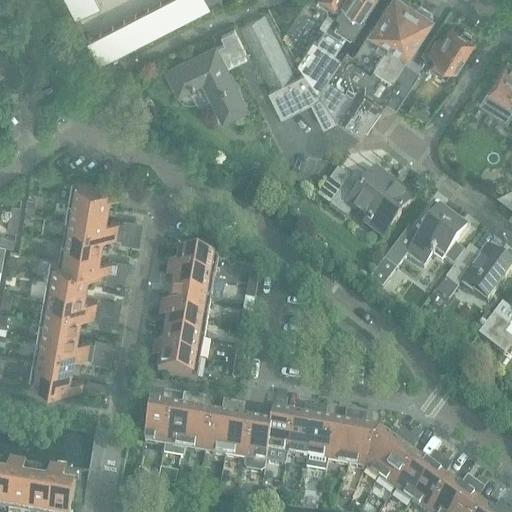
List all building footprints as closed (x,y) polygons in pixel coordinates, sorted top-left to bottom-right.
[(65,0),(76,19),(101,6),(97,0),(65,0)] [(164,0),(86,40),(96,59),(99,64),(147,40),(210,8),(208,4),(207,2),(206,0),(164,0)] [(299,63),(298,64),(304,74),(317,94),(335,66),(339,60),(334,56),(349,32),(352,34),(373,1),(370,0),(342,0),(338,8),(337,7),(332,15),(324,29),(315,44),(313,42),(309,48),(299,63)] [(318,0),(316,4),(330,14),(336,6),(337,7),(338,8),(342,0),(318,0)] [(335,66),(317,94),(336,122),(359,87),(358,87),(378,55),(412,3),(406,0),(387,0),(367,31),(369,32),(353,55),(347,51),(341,60),(340,59),(339,60),(335,66)] [(378,55),(358,87),(359,87),(375,98),(373,102),(380,106),(384,100),(397,80),(407,65),(401,61),(431,16),(412,3),(378,55)] [(264,16),(236,29),(268,92),(281,118),(311,103),(323,128),(336,122),(317,94),(304,74),(294,79),(277,43),(276,41),(264,16)] [(453,72),(471,43),(468,40),(469,37),(462,32),(458,34),(448,28),(439,42),(436,40),(426,55),(433,60),(429,67),(445,77),(449,70),(453,72)] [(201,81),(211,102),(221,121),(244,109),(225,70),(247,59),(233,31),(219,37),(223,45),(214,49),(213,47),(164,71),(176,94),(201,81)] [(479,101),(497,113),(506,119),(511,109),(511,61),(507,58),(479,101)] [(397,80),(384,100),(395,107),(418,72),(411,67),(407,65),(397,80)] [(359,87),(336,122),(359,137),(370,121),(380,106),(373,102),(375,98),(359,87)] [(416,98),(410,107),(425,117),(431,108),(416,98)] [(386,233),(408,204),(387,188),(390,183),(374,171),(366,181),(354,172),(349,179),(336,169),(316,197),(345,219),(353,209),(386,233)] [(245,176),(245,184),(250,188),(260,189),(265,184),(265,177),(260,172),(250,172),(245,176)] [(69,180),(65,201),(106,209),(109,196),(126,199),(128,191),(69,180)] [(511,196),(496,204),(500,207),(505,210),(511,215),(511,214),(511,196)] [(27,200),(25,213),(33,215),(35,201),(27,200)] [(104,220),(106,209),(65,201),(62,221),(121,232),(122,223),(104,220)] [(9,206),(6,219),(15,221),(17,208),(9,206)] [(407,229),(383,261),(395,271),(406,256),(422,269),(430,257),(431,258),(434,254),(443,261),(444,259),(454,267),(462,255),(452,248),(454,245),(465,231),(439,211),(419,238),(407,229)] [(13,233),(15,221),(6,219),(4,231),(13,233)] [(119,240),(121,232),(62,221),(58,242),(99,249),(101,237),(119,240)] [(0,237),(0,246),(3,247),(10,249),(12,240),(0,237)] [(97,260),(99,249),(58,242),(55,261),(55,262),(105,271),(113,273),(115,263),(97,260)] [(470,249),(446,280),(458,290),(462,285),(486,304),(511,269),(511,268),(485,248),(479,256),(470,249)] [(167,265),(165,273),(211,281),(215,260),(177,254),(175,266),(167,265)] [(104,279),(105,271),(55,262),(55,261),(47,260),(43,280),(84,288),(86,276),(104,279)] [(6,266),(5,275),(14,276),(15,267),(6,266)] [(172,283),(170,294),(208,301),(211,281),(165,273),(164,281),(172,283)] [(248,274),(246,287),(255,289),(257,275),(248,274)] [(82,300),(84,288),(43,280),(39,300),(98,311),(100,303),(82,300)] [(252,300),(255,289),(246,287),(244,299),(252,300)] [(1,294),(0,303),(0,308),(8,310),(11,296),(1,294)] [(160,304),(158,313),(204,321),(208,301),(170,294),(168,306),(160,304)] [(97,320),(98,311),(39,300),(36,320),(78,328),(80,316),(97,320)] [(503,355),(511,342),(511,311),(502,304),(493,316),(478,336),(503,355)] [(165,323),(163,335),(201,341),(204,321),(158,313),(157,322),(165,323)] [(241,315),(239,327),(247,329),(250,316),(241,315)] [(76,340),(78,328),(36,320),(32,341),(91,351),(93,343),(76,340)] [(245,341),(247,329),(239,327),(237,339),(245,341)] [(153,345),(152,353),(197,361),(201,341),(163,335),(161,346),(153,345)] [(96,337),(94,362),(114,363),(115,338),(96,337)] [(90,359),(91,351),(32,341),(29,361),(70,369),(73,356),(90,359)] [(194,381),(197,361),(152,353),(150,361),(158,363),(156,375),(194,381)] [(234,355),(232,367),(241,369),(243,356),(234,355)] [(69,380),(70,369),(29,361),(25,381),(84,391),(86,383),(69,380)] [(239,380),(241,369),(232,367),(230,379),(239,380)] [(92,391),(108,392),(108,380),(92,380),(92,391)] [(144,442),(165,446),(172,408),(160,406),(163,390),(153,389),(144,442)] [(183,461),(185,450),(195,396),(186,395),(183,410),(172,408),(165,446),(162,457),(183,461)] [(203,398),(195,396),(185,450),(205,453),(212,416),(200,414),(203,398)] [(288,456),(295,419),(283,417),(286,401),(276,399),(274,411),(275,411),(268,453),(266,463),(286,467),(288,456)] [(224,418),(212,416),(205,453),(225,457),(235,404),(227,402),(224,418)] [(243,405),(235,404),(225,457),(245,461),(252,423),(241,421),(243,405)] [(306,421),(295,419),(288,456),(309,460),(318,408),(309,406),(306,421)] [(326,409),(318,408),(309,460),(328,464),(335,426),(323,424),(326,409)] [(266,465),(266,463),(268,453),(275,411),(274,411),(266,410),(263,425),(252,423),(245,461),(244,469),(246,471),(262,474),(264,472),(265,464),(266,465)] [(346,428),(335,426),(328,464),(349,468),(358,415),(349,413),(346,428)] [(366,416),(358,415),(349,468),(366,471),(379,434),(363,431),(366,416)] [(416,429),(410,437),(417,442),(423,434),(416,429)] [(394,445),(379,434),(366,471),(379,480),(410,437),(403,432),(394,445)] [(417,442),(410,437),(379,480),(396,492),(418,462),(408,455),(417,442)] [(427,468),(418,462),(396,492),(412,504),(443,461),(436,456),(427,468)] [(450,466),(443,461),(412,504),(423,511),(431,511),(450,485),(441,478),(450,466)] [(4,475),(0,473),(0,509),(7,511),(14,469),(5,467),(4,475)] [(23,470),(14,469),(7,511),(14,511),(26,511),(32,479),(21,478),(23,470)] [(45,481),(32,479),(26,511),(46,511),(53,475),(46,474),(45,481)] [(63,477),(53,475),(46,511),(69,511),(74,486),(62,484),(63,477)] [(481,478),(476,485),(483,490),(488,482),(481,478)] [(460,492),(450,485),(431,511),(456,511),(476,485),(469,480),(460,492)] [(483,490),(476,485),(456,511),(481,511),(483,509),(474,502),(483,490)]
